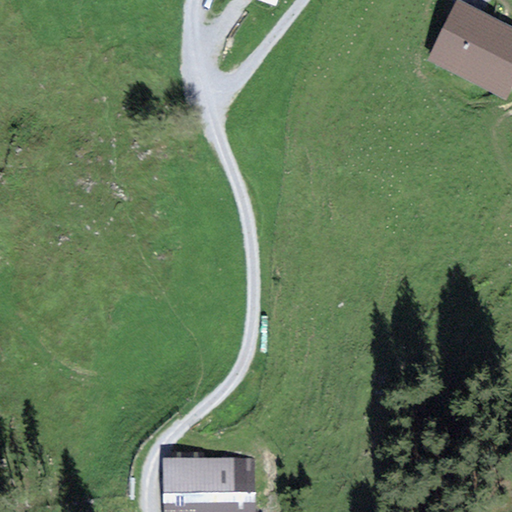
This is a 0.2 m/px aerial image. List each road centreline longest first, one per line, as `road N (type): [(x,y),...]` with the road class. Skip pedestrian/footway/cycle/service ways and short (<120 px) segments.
road 1 (track): [(195,0),(207,105),(254,234),(248,365),(192,426)]
road 2 (track): [(207,105),(303,0)]
